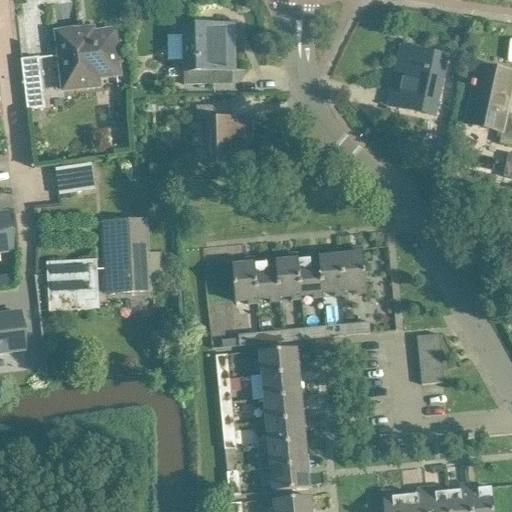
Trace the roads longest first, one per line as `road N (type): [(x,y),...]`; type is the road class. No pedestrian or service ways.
road 1 (unclassified): [(300,0),(300,45),(325,120),(416,216),(511,384)]
road 2 (residential): [(1,0),(29,274)]
